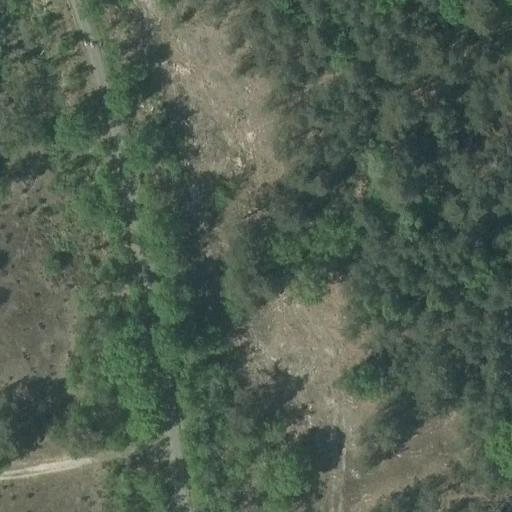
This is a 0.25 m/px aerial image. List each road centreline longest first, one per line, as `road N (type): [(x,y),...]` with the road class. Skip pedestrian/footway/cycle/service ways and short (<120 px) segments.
road 1 (unclassified): [(181,511),(143,256),(74,0)]
road 2 (track): [(0,453),(172,442)]
